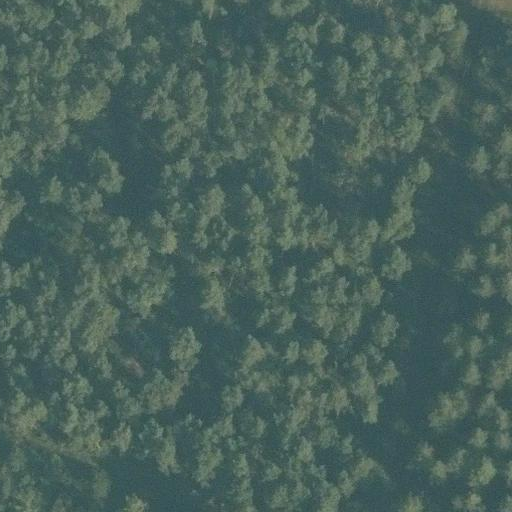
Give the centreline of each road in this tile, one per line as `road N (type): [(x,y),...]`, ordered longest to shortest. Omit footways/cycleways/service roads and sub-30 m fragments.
road 1 (track): [(381,511),(464,0)]
road 2 (track): [(0,431),(239,511)]
